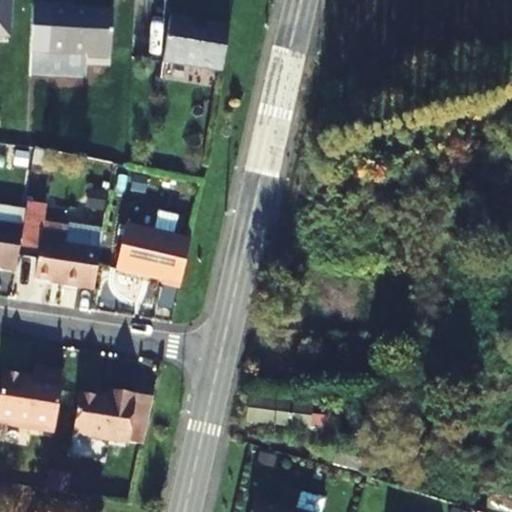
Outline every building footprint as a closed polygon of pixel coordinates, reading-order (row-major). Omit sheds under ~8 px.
[(0,0),(0,37),(9,38),(10,0),(0,0)] [(86,58),(110,59),(113,10),(92,9),(89,11),(71,11),(72,6),(49,4),(47,53),(84,55),(86,58)] [(171,19),(166,65),(225,72),(231,29),(206,26),(206,28),(196,27),(196,22),(171,19)] [(48,263),(51,244),(54,226),(49,225),(52,209),(31,205),(29,214),(24,251),(45,254),(43,262),(48,263)] [(0,209),(0,269),(5,270),(4,273),(20,276),(24,251),(29,214),(0,209)] [(67,287),(99,292),(109,234),(54,226),(51,244),(48,263),(43,262),(40,280),(67,284),(67,287)] [(186,291),(197,243),(133,228),(123,272),(148,278),(148,276),(158,278),(157,281),(170,283),(169,287),(186,291)] [(0,426),(58,436),(68,377),(34,372),(32,385),(25,383),(26,380),(3,377),(0,396),(0,426)] [(135,444),(142,401),(114,396),(113,404),(85,399),(78,438),(134,448),(135,444)] [(310,430),(313,407),(252,399),(249,421),(310,430)] [(150,447),(157,403),(142,401),(135,444),(150,447)] [(72,493),(74,477),(57,474),(54,490),(72,493)] [(295,511),(291,511),(257,502),(254,511),(321,511),(325,501),(301,494),(295,511)]
